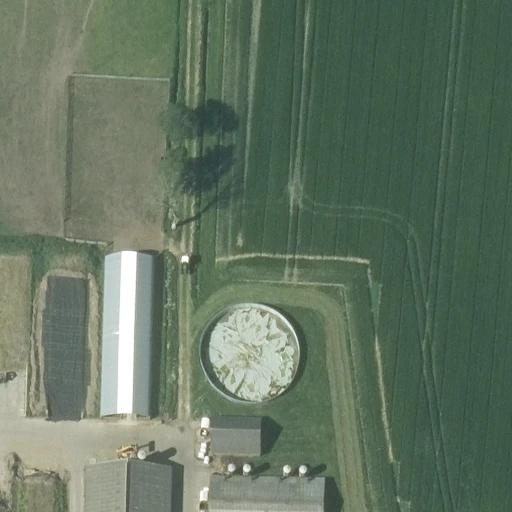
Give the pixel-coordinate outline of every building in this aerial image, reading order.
[(246,407),(272,391),(286,369),(291,347),(273,317),(262,310),(254,298),(234,286),(220,282),(208,290),(211,296),(197,319),(202,322),(196,332),(190,358),(205,383),(211,386),(217,396),(229,403),(246,407)] [(0,290),(0,328),(20,329),(21,291),(0,290)] [(260,458),(261,422),(211,423),(210,457),(260,458)] [(170,511),(171,471),(87,467),(86,511),(170,511)] [(209,511),(324,511),(325,482),(210,479),(209,511)]
